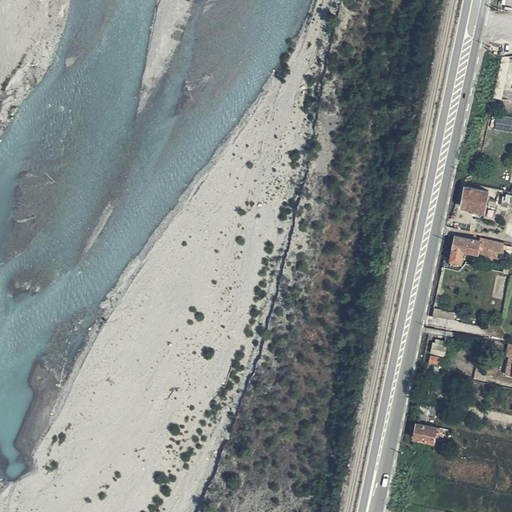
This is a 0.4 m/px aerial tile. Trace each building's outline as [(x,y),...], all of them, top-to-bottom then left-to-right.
[(458,200),(481,204),(483,193),(485,185),(462,180),(458,200)] [(483,193),(481,204),(478,211),(490,214),(494,195),(483,193)] [(474,249),(477,235),(453,230),(449,255),(459,257),(463,247),(474,249)] [(499,240),(477,235),(474,249),(496,253),(499,240)] [(443,342),(433,340),(431,348),(449,352),(452,339),(444,338),(443,342)] [(429,353),(428,360),(439,362),(440,355),(429,353)] [(439,362),(428,360),(427,364),(432,365),(431,368),(438,369),(439,362)] [(429,405),(417,402),(415,415),(426,417),(429,405)] [(438,424),(417,420),(414,436),(440,441),(442,432),(437,431),(438,424)]
